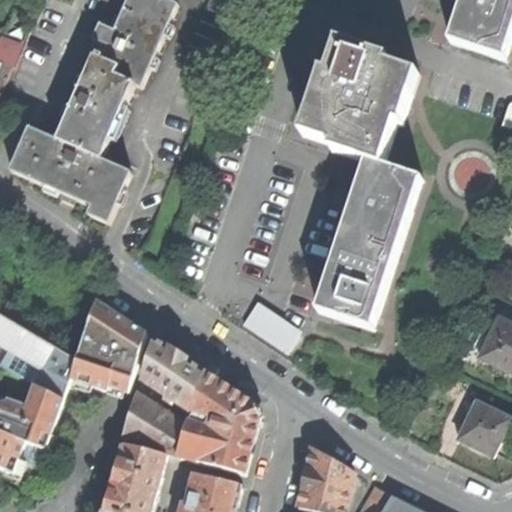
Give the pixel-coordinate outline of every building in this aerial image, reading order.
[(160,48),(179,6),(164,0),(128,0),(115,32),(100,26),(93,41),(103,46),(108,48),(104,58),(100,56),(98,60),(124,70),(119,81),(135,87),(142,90),(160,48)] [(209,0),(184,58),(210,69),(238,0),(209,0)] [(511,0),(465,0),(460,16),(451,45),(504,63),(511,38),(511,0)] [(334,273),(321,314),(375,332),(423,183),(382,169),(397,126),(402,128),(419,77),(387,67),(389,61),(339,44),(329,75),(324,74),(313,106),(303,137),(306,138),(306,137),(335,146),(333,152),(369,164),(356,207),(334,273)] [(124,70),(98,60),(96,58),(77,100),(58,143),(102,162),(135,87),(119,81),(124,70)] [(3,65),(0,70),(0,76),(8,79),(12,69),(3,65)] [(93,209),(89,218),(109,227),(132,175),(102,162),(58,143),(50,139),(30,130),(11,173),(54,192),(93,209)] [(262,303),(246,326),(293,358),(309,336),(307,334),(262,303)] [(80,363),(73,382),(111,393),(112,386),(132,392),(148,337),(124,321),(99,304),(80,363)] [(0,342),(13,350),(24,331),(0,316),(0,342)] [(483,354),(480,361),(511,375),(511,325),(499,319),(489,340),(483,354)] [(80,363),(24,331),(13,350),(11,354),(45,374),(71,389),(73,382),(80,363)] [(478,351),(483,354),(489,340),(479,336),(473,349),(478,351)] [(175,404),(193,415),(204,374),(180,358),(155,341),(144,382),(169,399),(175,404)] [(480,361),(483,354),(478,351),(475,358),(480,361)] [(7,371),(38,388),(45,374),(11,354),(3,367),(3,369),(7,371)] [(0,471),(16,477),(27,445),(49,453),(66,402),(38,388),(7,371),(2,380),(7,382),(2,400),(0,399),(0,471)] [(66,402),(71,389),(45,374),(38,388),(66,402)] [(189,434),(181,461),(244,477),(248,478),(262,419),(257,409),(233,393),(204,374),(193,415),(212,420),(210,429),(191,424),(189,434)] [(163,449),(162,456),(170,458),(181,461),(189,434),(186,427),(140,398),(129,440),(163,449)] [(173,408),(175,404),(169,399),(166,403),(173,408)] [(500,447),(504,438),(511,421),(477,404),(474,411),(469,420),(459,442),(495,459),(500,447)] [(469,420),(474,411),(465,406),(460,416),(469,420)] [(127,448),(108,511),(154,511),(158,499),(170,458),(162,456),(127,448)] [(308,480),(301,510),(302,511),(306,511),(347,511),(356,477),(315,453),(308,480)] [(239,511),(245,489),(240,488),(199,478),(192,506),(186,505),(184,511),(239,511)] [(373,494),(363,511),(383,511),(392,498),(376,489),(373,494)] [(419,511),(392,498),(383,511),(419,511)]
